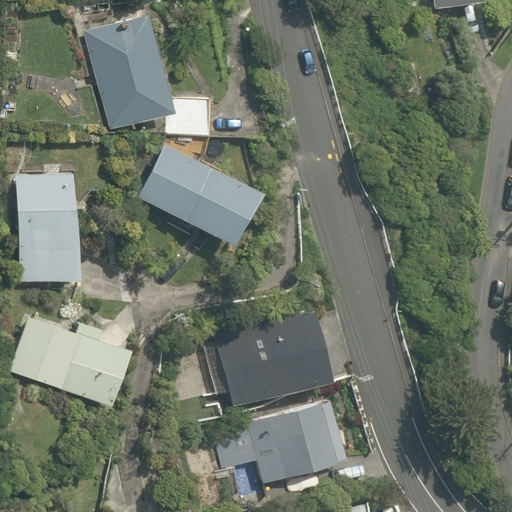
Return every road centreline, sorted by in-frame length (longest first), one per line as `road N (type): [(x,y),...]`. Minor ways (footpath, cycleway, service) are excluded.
road 1 (residential): [(308,142),(288,174),(289,264),(271,281),(161,307),(144,334),(125,466)]
road 2 (residential): [(308,142),(398,425),(420,482),(443,511)]
road 3 (residential): [(511,472),(476,391),(476,316),(511,109)]
road 4 (residential): [(275,0),(308,142)]
